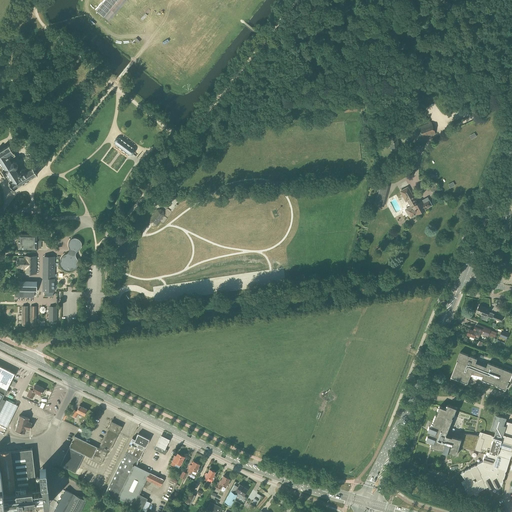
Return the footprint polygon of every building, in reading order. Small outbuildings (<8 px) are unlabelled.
[(344,113),(345,113),(349,112),(362,111),(362,105),(344,106),(344,113)] [(431,122),(418,127),(423,139),(436,134),(431,122)] [(397,134),(388,136),(390,148),(399,146),(397,134)] [(133,149),(134,148),(119,138),(118,138),(116,138),(115,139),(114,140),(114,141),(114,142),(115,143),(114,144),(129,155),(129,154),(131,154),(132,154),(133,154),(134,153),(134,151),(134,150),(133,149)] [(9,144),(8,145),(9,145),(0,150),(0,163),(3,168),(1,169),(1,168),(0,168),(0,169),(0,172),(2,176),(4,176),(5,176),(5,175),(7,174),(11,181),(10,181),(9,181),(8,183),(9,183),(9,185),(11,188),(13,188),(13,190),(15,190),(15,188),(23,183),(23,184),(24,183),(27,180),(27,181),(28,181),(28,180),(37,174),(37,175),(38,174),(37,173),(37,174),(35,171),(35,170),(33,168),(33,167),(33,166),(32,167),(26,171),(25,169),(23,169),(21,170),(21,171),(20,171),(20,172),(19,173),(16,169),(17,168),(18,165),(16,162),(13,161),(12,162),(10,159),(16,155),(14,153),(14,152),(14,151),(13,152),(12,149),(12,148),(11,148),(9,145),(10,145),(9,145),(9,144)] [(432,194),(439,189),(434,181),(427,186),(432,194)] [(390,186),(381,183),(375,204),(384,207),(390,186)] [(417,204),(411,194),(407,187),(399,191),(404,201),(406,200),(410,206),(404,209),(407,214),(409,214),(410,217),(411,216),(412,217),(416,215),(415,214),(416,215),(424,210),(424,209),(432,205),(429,201),(427,198),(417,204)] [(149,219),(149,224),(150,224),(152,226),(153,226),(157,225),(164,216),(164,215),(164,211),(161,209),(157,209),(149,219)] [(37,248),(37,236),(37,234),(19,234),(19,249),(37,249),(37,248)] [(68,252),(67,253),(67,254),(65,255),(63,256),(62,258),(61,260),(60,262),(60,264),(61,267),(63,268),(64,270),(66,271),(68,271),(70,271),(72,270),(74,269),(75,268),(77,266),(77,264),(78,262),(77,260),(77,258),(76,256),(75,254),(76,253),(77,251),(78,250),(79,250),(81,248),(82,246),(82,244),(81,242),(80,240),(78,239),(76,238),(74,238),(72,239),(70,240),(69,241),(69,243),(69,245),(69,247),(70,249),(70,250),(69,251),(68,252)] [(18,258),(18,269),(23,269),(24,269),(24,273),(24,274),(36,274),(37,256),(24,256),(24,258),(18,258)] [(43,278),(43,291),(46,291),(46,293),(45,296),(53,297),(53,293),(52,293),(52,291),(54,291),(55,256),(43,256),(43,278)] [(16,286),(15,297),(34,297),(34,291),(36,291),(37,282),(20,282),(20,286),(16,286)] [(480,306),(477,312),(483,314),(481,318),(487,320),(489,317),(497,320),(501,322),(503,317),(499,316),(488,312),(489,309),(480,306)] [(470,329),(467,334),(471,336),(470,338),(474,340),(475,337),(478,339),(479,337),(480,334),(488,337),(489,335),(494,337),(496,332),(491,330),(491,329),(477,324),(476,326),(475,326),(473,329),(475,330),(475,331),(470,329)] [(457,363),(450,379),(464,383),(460,382),(461,380),(468,383),(471,375),(474,376),(476,377),(479,377),(480,377),(480,376),(483,377),(482,378),(482,379),(485,380),(487,381),(490,383),(490,382),(496,385),(498,385),(498,386),(506,390),(509,382),(511,382),(509,386),(511,380),(511,372),(504,369),(502,368),(488,363),(487,367),(476,363),(478,359),(470,356),(468,355),(460,352),(457,360),(458,361),(457,363)] [(0,403),(5,394),(7,395),(9,390),(7,389),(15,373),(0,365),(0,403)] [(36,392),(41,395),(44,388),(36,384),(33,390),(30,389),(27,396),(33,399),(36,392)] [(429,435),(427,440),(432,442),(431,447),(440,450),(440,449),(441,449),(444,450),(443,452),(448,453),(449,452),(451,453),(452,453),(457,455),(460,446),(475,450),(486,454),(484,461),(480,463),(462,473),(464,477),(465,477),(466,479),(463,481),(470,495),(475,492),(476,495),(479,493),(478,491),(480,490),(482,489),(489,485),(491,487),(496,484),(497,487),(502,484),(508,464),(507,464),(508,461),(510,454),(511,454),(511,422),(507,421),(507,422),(505,421),(506,418),(496,415),(491,429),(496,431),(494,436),(491,436),(480,432),(479,436),(459,433),(448,431),(453,418),(453,417),(453,415),(454,414),(455,415),(457,408),(449,404),(449,405),(447,409),(443,407),(440,406),(438,410),(438,411),(439,411),(438,412),(437,414),(433,423),(434,423),(433,425),(432,427),(430,426),(428,431),(431,432),(430,433),(429,435)] [(84,415),(87,409),(79,405),(77,411),(75,410),(73,415),(76,417),(79,413),(84,415)] [(28,422),(29,418),(19,415),(15,431),(25,433),(26,429),(30,430),(32,423),(28,422)] [(112,421),(108,428),(108,429),(100,446),(99,448),(74,436),(69,447),(60,465),(75,472),(84,455),(91,458),(91,459),(101,465),(108,450),(110,450),(118,433),(119,434),(122,426),(112,421)] [(146,500),(147,498),(139,494),(142,488),(146,490),(147,488),(150,481),(160,486),(163,480),(150,473),(136,466),(139,458),(140,458),(146,446),(149,439),(138,434),(135,441),(132,439),(106,492),(118,497),(142,509),(146,511),(151,503),(146,500)] [(170,439),(161,435),(156,445),(165,449),(170,439)] [(156,444),(154,449),(165,454),(168,450),(156,444)] [(28,508),(29,508),(29,511),(36,511),(38,511),(38,507),(45,506),(45,504),(50,503),(46,468),(40,469),(42,488),(37,489),(32,449),(0,452),(0,461),(1,469),(0,468),(0,505),(6,505),(8,511),(14,511),(13,510),(28,508)] [(171,464),(178,468),(184,457),(178,453),(176,456),(175,456),(171,464)] [(192,465),(190,464),(187,471),(191,473),(192,473),(193,474),(194,474),(196,474),(197,472),(199,468),(198,467),(199,464),(193,461),(192,465)] [(212,480),(213,480),(215,476),(214,475),(215,472),(210,469),(208,473),(207,473),(204,479),(206,480),(208,477),(209,478),(209,479),(212,480)] [(216,484),(214,488),(213,490),(218,492),(218,490),(219,491),(221,487),(221,486),(222,484),(226,486),(229,479),(223,476),(221,480),(220,480),(219,482),(217,482),(216,484)] [(234,485),(231,491),(238,495),(238,494),(243,496),(248,488),(240,483),(238,487),(234,485)] [(192,493),(195,487),(192,485),(189,492),(185,501),(190,504),(195,495),(192,493)] [(231,491),(225,501),(231,505),(238,495),(231,491)] [(79,511),(86,500),(73,493),(63,511),(79,511)] [(219,511),(221,507),(210,502),(207,509),(212,511),(219,511)]
